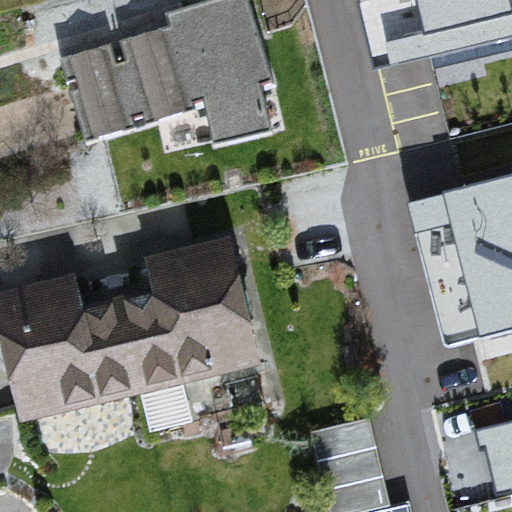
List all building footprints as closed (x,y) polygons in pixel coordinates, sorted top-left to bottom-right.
[(178,35),(72,70),(98,146),(209,110),(214,117),(225,154),(279,139),(267,95),(269,86),(284,90),(254,0),(241,0),(173,22),(178,35)] [(511,0),(369,0),(372,11),(421,0),(432,47),(396,55),(402,79),(511,54),(511,0)] [(511,180),(409,205),(420,252),(451,245),(476,355),(511,346),(511,180)] [(240,253),(8,307),(34,432),(268,378),(240,253)] [(511,421),(480,428),(495,503),(511,499),(511,421)]
